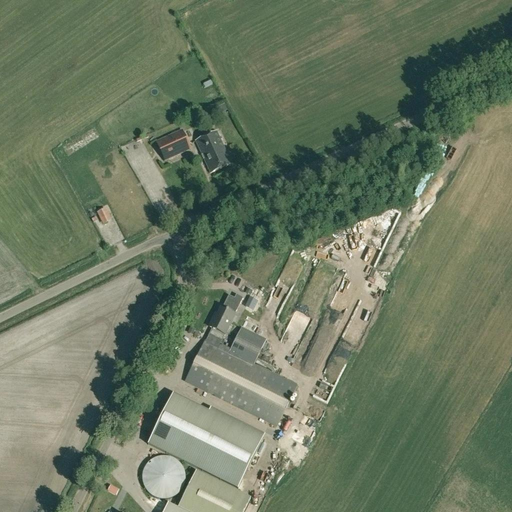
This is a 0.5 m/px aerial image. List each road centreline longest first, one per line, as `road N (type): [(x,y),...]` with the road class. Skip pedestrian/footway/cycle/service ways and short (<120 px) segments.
road 1 (unclassified): [(171,235),(511,76)]
road 2 (unclassified): [(72,511),(171,309),(171,235)]
road 3 (unclassified): [(0,319),(171,235)]
